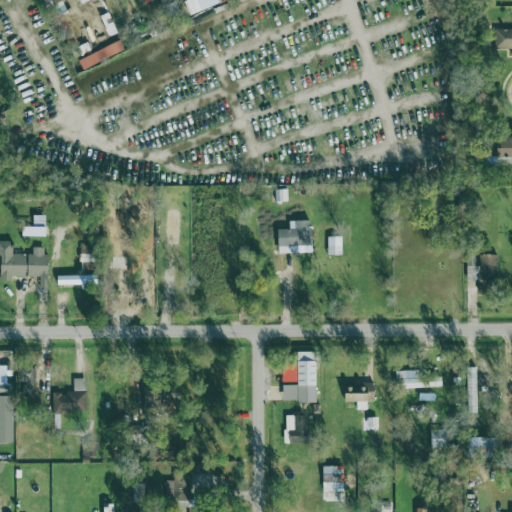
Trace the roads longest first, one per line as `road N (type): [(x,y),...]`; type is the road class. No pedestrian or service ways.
road 1 (residential): [(258,329),(511,327)]
road 2 (residential): [(0,331),(242,329)]
road 3 (residential): [(260,511),(258,329)]
road 4 (residential): [(433,0),(463,174)]
road 5 (residential): [(242,329),(243,182)]
